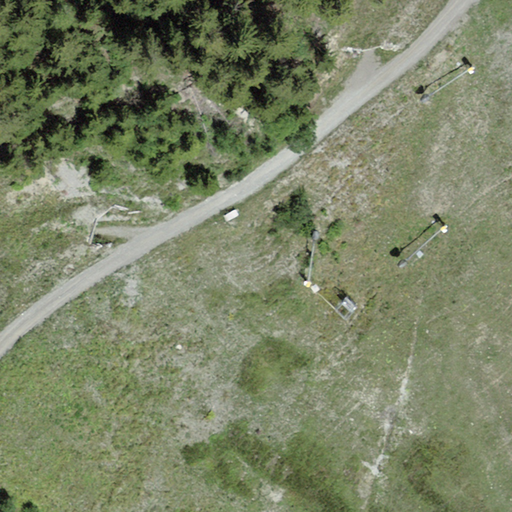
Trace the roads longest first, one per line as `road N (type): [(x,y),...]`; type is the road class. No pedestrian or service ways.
road 1 (track): [(463,0),(241,191),(109,261),(26,317),(0,345)]
road 2 (track): [(0,297),(71,236),(152,236)]
